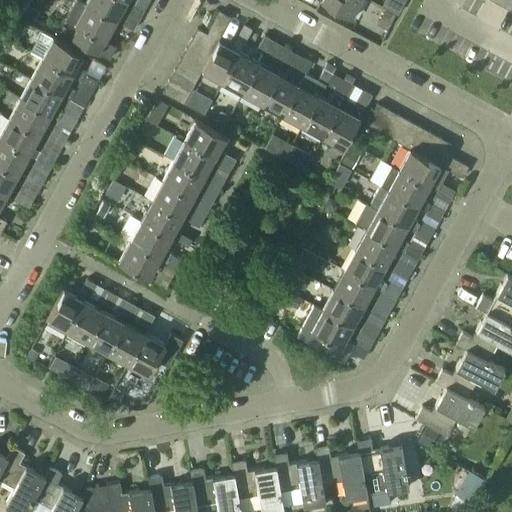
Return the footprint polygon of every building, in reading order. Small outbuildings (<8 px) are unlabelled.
[(71,37),(109,58),(115,46),(104,39),(115,19),(85,3),(80,0),(74,0),(65,19),(77,25),(71,37)] [(86,0),(85,3),(115,19),(125,0),(86,0)] [(133,0),(132,3),(143,9),(148,1),(144,0),(133,0)] [(320,0),(350,16),(358,0),(320,0)] [(511,0),(500,0),(499,4),(510,10),(511,4),(511,0)] [(218,39),(230,17),(219,11),(207,33),(218,39)] [(121,23),(132,29),(137,21),(125,15),(121,23)] [(236,38),(244,42),(251,28),(243,24),(236,38)] [(191,38),(212,50),(218,39),(207,33),(197,28),(191,38)] [(30,51),(41,57),(71,73),(71,74),(93,86),(98,78),(84,71),(85,68),(77,63),(83,53),(41,30),(30,51)] [(256,49),(264,53),(271,39),(263,35),(256,49)] [(185,49),(206,60),(212,50),(191,38),(185,49)] [(201,69),(222,81),(238,50),(218,39),(212,50),(206,60),(201,69)] [(276,60),(284,64),(291,50),(283,46),(276,60)] [(200,71),(201,69),(206,60),(185,49),(179,59),(200,71)] [(222,81),(242,92),(258,61),(238,50),(222,81)] [(60,93),(60,94),(83,106),(87,98),(73,91),(74,87),(66,83),(71,74),(71,73),(41,57),(30,77),(60,93)] [(296,71),(303,75),(304,75),(305,72),(311,61),(303,57),(296,71)] [(195,82),(200,71),(179,59),(173,70),(195,82)] [(242,92),(262,102),(278,72),(258,61),(242,92)] [(316,82),(324,86),(331,72),(323,68),(317,79),(316,82)] [(189,92),(195,82),(173,70),(168,81),(189,92)] [(262,102),(282,113),(298,83),(278,72),(262,102)] [(282,113),(302,124),(318,94),(319,94),(324,86),(316,82),(317,79),(305,72),(304,75),(303,75),(298,83),(282,113)] [(19,97),(49,113),(60,94),(60,93),(30,77),(19,97)] [(302,124),(322,135),(338,105),(339,105),(351,83),(343,79),(336,93),(332,91),(327,99),(319,94),(318,94),(302,124)] [(183,103),(189,92),(168,81),(162,91),(183,103)] [(356,104),(364,108),(371,94),(363,90),(356,104)] [(8,117),(38,133),(49,113),(19,97),(8,117)] [(365,124),(375,129),(387,108),(376,102),(365,124)] [(322,135),(342,147),(359,116),(339,105),(338,105),(322,135)] [(375,129),(386,135),(397,114),(387,108),(375,129)] [(58,118),(72,126),(76,118),(62,111),(58,118)] [(386,135),(396,141),(408,120),(397,114),(386,135)] [(0,131),(0,138),(28,153),(38,133),(8,117),(0,131)] [(195,119),(183,139),(214,156),(225,135),(195,119)] [(396,141),(407,147),(418,126),(408,120),(396,141)] [(407,147),(409,148),(417,152),(429,131),(418,126),(407,147)] [(47,138),(61,146),(65,138),(51,131),(47,138)] [(429,131),(417,152),(428,158),(439,137),(429,131)] [(439,137),(428,158),(439,164),(445,153),(450,143),(439,137)] [(0,164),(17,173),(28,153),(0,138),(0,164)] [(183,139),(172,159),(203,176),(214,156),(183,139)] [(409,148),(397,168),(428,185),(439,164),(428,158),(417,152),(409,148)] [(36,158),(50,166),(54,158),(40,151),(36,158)] [(219,160),(231,166),(235,158),(224,152),(219,160)] [(439,164),(461,176),(467,166),(445,153),(439,164)] [(172,159),(161,179),(192,196),(203,176),(172,159)] [(0,190),(6,193),(17,173),(0,164),(0,190)] [(390,164),(379,184),(417,205),(416,206),(425,210),(429,202),(422,195),(428,185),(397,168),(390,164)] [(25,178),(39,186),(43,178),(29,171),(25,178)] [(209,180),(220,186),(224,178),(213,172),(209,180)] [(161,179),(150,199),(181,216),(192,196),(161,179)] [(436,190),(450,198),(454,190),(440,182),(436,190)] [(379,184),(368,204),(406,225),(405,226),(414,230),(418,222),(411,215),(416,206),(417,205),(379,184)] [(14,198),(28,206),(32,198),(18,191),(14,198)] [(198,200),(209,206),(213,198),(202,192),(198,200)] [(150,199),(140,219),(170,236),(181,216),(150,199)] [(354,223),(364,228),(395,245),(394,246),(403,250),(407,242),(400,235),(405,226),(406,225),(368,204),(365,202),(354,223)] [(429,202),(425,210),(439,218),(443,210),(429,202)] [(187,220),(198,226),(202,218),(191,212),(187,220)] [(159,256),(159,257),(176,266),(180,258),(163,249),(170,236),(140,219),(129,240),(159,256)] [(418,222),(414,230),(428,238),(432,230),(418,222)] [(364,228),(353,248),(384,265),(394,246),(395,245),(364,228)] [(176,240),(187,246),(191,238),(180,232),(176,240)] [(117,260),(148,277),(159,257),(159,256),(129,240),(117,260)] [(407,242),(403,250),(417,258),(421,250),(407,242)] [(373,285),(373,286),(395,298),(399,290),(385,282),(378,276),(384,265),(353,248),(342,268),(373,285)] [(392,270),(406,278),(410,270),(396,262),(392,270)] [(332,288),(362,305),(373,286),(373,285),(342,268),(332,288)] [(154,280),(165,286),(169,278),(158,272),(154,280)] [(475,306),(485,311),(507,322),(511,312),(511,276),(506,273),(491,299),(482,293),(475,306)] [(80,289),(87,294),(94,282),(86,278),(80,289)] [(46,318),(67,330),(84,299),(63,288),(46,318)] [(321,308),(351,325),(362,305),(332,288),(321,308)] [(100,300),(107,304),(114,293),(106,289),(100,300)] [(67,330),(87,341),(104,310),(84,299),(67,330)] [(87,341),(107,352),(124,321),(134,304),(126,300),(120,311),(115,316),(104,310),(87,341)] [(370,310),(384,318),(388,310),(374,302),(370,310)] [(326,338),(348,350),(352,342),(346,335),(351,325),(321,308),(312,304),(295,335),(320,349),(326,338)] [(107,352),(127,362),(144,332),(153,315),(146,311),(139,322),(138,321),(135,327),(124,321),(107,352)] [(455,343),(464,348),(465,348),(486,360),(487,359),(496,341),(511,350),(511,324),(507,322),(485,311),(471,336),(461,331),(455,343)] [(359,330),(373,338),(378,330),(363,322),(359,330)] [(127,362),(148,374),(155,360),(167,366),(182,339),(170,332),(164,343),(144,332),(127,362)] [(348,350),(362,358),(367,350),(352,342),(348,350)] [(434,380),(444,386),(444,385),(466,397),(466,396),(476,379),(493,388),(503,368),(487,359),(486,360),(465,348),(464,348),(451,373),(441,368),(434,380)] [(414,417),(446,435),(456,416),(472,425),(483,406),(466,396),(466,397),(444,385),(444,386),(431,411),(421,405),(414,417)] [(356,439),(357,450),(358,450),(362,475),(363,475),(383,471),(386,490),(408,486),(400,443),(371,448),(369,437),(356,439)] [(314,447),(316,457),(320,482),(321,482),(341,478),(344,497),(366,493),(363,475),(362,475),(358,450),(357,450),(329,455),(328,444),(314,447)] [(19,511),(24,511),(32,497),(44,475),(43,475),(18,461),(24,452),(12,445),(6,455),(7,455),(0,467),(0,479),(13,487),(4,503),(19,511)] [(272,454),(274,465),(279,489),(299,486),(302,504),(324,501),(321,482),(320,482),(316,457),(288,462),(286,451),(272,454)] [(230,461),(232,472),(233,472),(237,497),(238,496),(257,493),(261,511),(283,508),(279,489),(274,465),(246,470),(244,459),(230,461)] [(47,511),(72,511),(77,504),(82,496),(81,495),(56,482),(61,472),(49,465),(43,475),(44,475),(32,497),(50,507),(47,511)] [(188,468),(190,479),(191,479),(195,504),(196,504),(216,500),(217,511),(240,511),(238,496),(237,497),(233,472),(232,472),(204,477),(202,466),(188,468)] [(147,476),(149,487),(149,486),(153,511),(154,511),(174,507),(174,511),(197,511),(196,504),(195,504),(191,479),(190,479),(162,484),(160,473),(147,476)] [(82,496),(77,504),(91,511),(109,508),(110,511),(154,511),(153,511),(149,486),(149,487),(121,492),(119,480),(85,486),(81,495),(82,496)]
